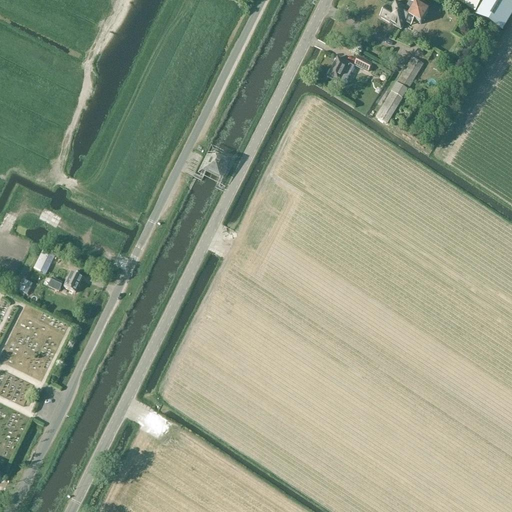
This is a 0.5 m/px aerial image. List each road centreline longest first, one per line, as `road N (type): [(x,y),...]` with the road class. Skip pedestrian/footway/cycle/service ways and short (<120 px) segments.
road 1 (tertiary): [(70,511),(326,0)]
road 2 (residential): [(8,511),(152,221)]
road 3 (unclassified): [(152,221),(263,0)]
